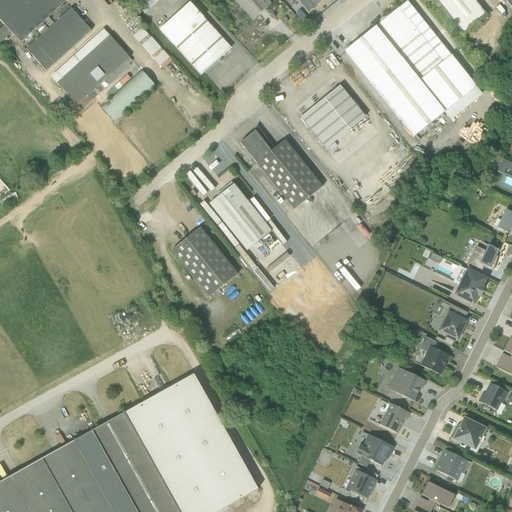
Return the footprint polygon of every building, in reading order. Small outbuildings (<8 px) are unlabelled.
[(0,28),(0,43),(11,34),(20,43),(35,30),(40,35),(40,36),(25,49),(46,71),(90,31),(71,9),(54,23),(48,18),(48,17),(67,0),(0,0),(0,21),(3,26),(0,28)] [(137,25),(114,0),(110,0),(107,4),(131,31),(137,25)] [(159,1),(158,0),(144,0),(137,6),(144,14),(159,1)] [(267,0),(232,0),(252,21),(271,4),(267,0)] [(298,0),(308,11),(321,0),(298,0)] [(486,14),(474,0),(435,0),(462,33),(486,14)] [(482,95),(407,1),(376,27),(375,26),(344,51),(413,137),(443,113),(450,121),(482,95)] [(215,61),(230,48),(189,3),(159,30),(200,76),(204,73),(205,74),(217,63),(215,61)] [(160,66),(163,69),(172,61),(160,49),(160,48),(151,38),(150,38),(138,25),(130,33),(132,36),(132,37),(138,44),(139,43),(141,46),(140,47),(150,57),(151,57),(153,59),(152,60),(159,67),(160,66)] [(132,62),(103,29),(50,77),(81,110),(130,66),(129,65),(132,62)] [(142,73),(102,109),(114,123),(155,87),(142,73)] [(365,117),(339,86),(300,118),(325,149),(365,117)] [(305,201),(322,187),(284,140),(274,149),(256,126),(253,131),(254,132),(239,143),(293,211),(305,201)] [(511,163),(503,159),(497,172),(503,175),(506,169),(511,171),(511,163)] [(271,232),(232,182),(216,195),(217,198),(208,205),(246,251),(271,232)] [(496,229),(507,234),(509,230),(511,230),(511,229),(511,213),(505,210),(496,229)] [(199,228),(170,251),(208,298),(237,275),(199,228)] [(466,266),(480,273),(484,266),(489,269),(491,265),(494,265),(497,257),(495,256),(498,251),(488,245),(484,252),(475,247),(466,266)] [(437,270),(443,255),(433,252),(427,267),(437,270)] [(451,293),(473,305),(477,298),(478,298),(484,287),(483,286),(487,278),(466,269),(466,270),(459,267),(452,283),(455,284),(451,293)] [(467,314),(442,301),(441,304),(448,307),(439,325),(440,326),(437,332),(457,342),(468,322),(464,320),(467,314)] [(439,376),(440,376),(449,357),(434,349),(436,344),(424,337),(418,349),(425,353),(419,366),(439,376)] [(451,348),(454,342),(445,337),(443,341),(435,337),(434,340),(451,348)] [(511,339),(509,339),(503,351),(510,355),(509,358),(502,354),(495,368),(509,375),(511,368),(511,339)] [(397,368),(387,389),(413,402),(419,389),(421,390),(425,382),(397,368)] [(192,376),(0,483),(0,511),(218,511),(258,491),(192,376)] [(489,383),(483,395),(481,394),(477,402),(496,411),(495,413),(499,416),(504,406),(501,405),(507,393),(489,383)] [(406,422),(410,414),(387,403),(383,412),(384,413),(378,426),(396,434),(403,421),(406,422)] [(485,429),(486,428),(464,418),(463,418),(459,424),(455,427),(449,438),(464,446),(462,447),(459,445),(456,452),(462,455),(463,455),(472,460),(480,444),(478,443),(481,437),(483,438),(487,430),(485,429)] [(369,461),(381,467),(385,460),(387,461),(393,448),(367,435),(361,447),(359,446),(355,454),(360,457),(356,464),(366,468),(369,461)] [(442,450),(432,470),(456,482),(460,474),(462,475),(468,463),(463,461),(465,457),(456,452),(454,456),(442,450)] [(367,500),(376,482),(375,481),(377,476),(366,471),(365,473),(356,468),(355,470),(354,470),(345,489),(350,492),(349,493),(357,497),(357,496),(367,500)] [(511,482),(506,480),(502,487),(508,491),(511,482)] [(329,485),(322,481),(319,486),(326,490),(329,485)] [(447,509),(454,496),(427,483),(421,495),(428,499),(427,503),(419,499),(413,511),(414,511),(429,511),(435,503),(447,509)] [(325,492),(318,489),(315,494),(322,498),(325,492)] [(335,499),(328,511),(360,511),(361,510),(349,504),(348,506),(335,499)]
